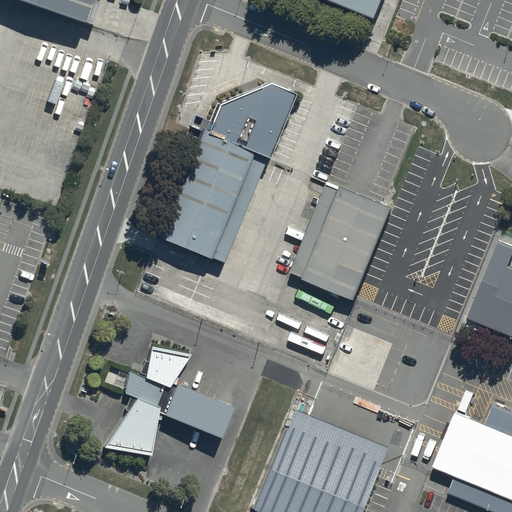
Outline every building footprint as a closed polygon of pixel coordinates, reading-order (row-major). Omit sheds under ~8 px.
[(41,0),(86,15),(90,2),(90,0),(41,0)] [(347,0),(374,11),(378,0),(347,0)] [(268,150),(270,151),(296,87),(270,76),(220,98),(209,125),(203,124),(160,232),(224,258),(268,150)] [(386,198),(330,176),(327,182),(293,266),(355,289),(389,200),(386,198)] [(511,330),(511,262),(508,261),(511,249),(511,239),(497,233),(465,312),(511,330)] [(353,332),(350,340),(392,357),(395,349),(353,332)] [(455,341),(452,349),(470,356),(473,349),(455,341)] [(511,365),(480,353),(477,360),(511,374),(511,365)] [(222,432),(233,401),(179,379),(165,409),(222,432)] [(482,420),(451,408),(428,463),(448,471),(442,487),(504,511),(511,511),(511,409),(490,401),(482,420)] [(354,511),(384,439),(292,402),(251,501),(278,511),(354,511)]
